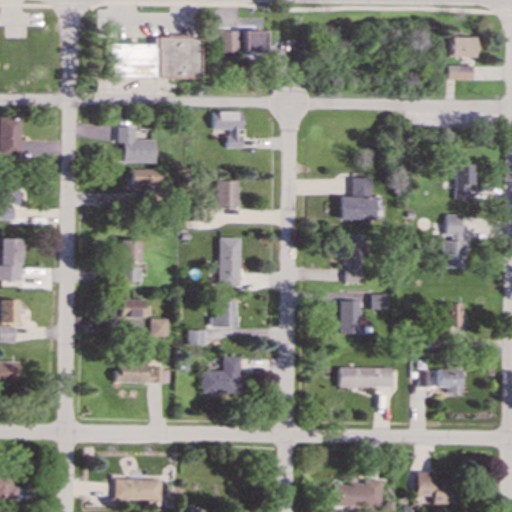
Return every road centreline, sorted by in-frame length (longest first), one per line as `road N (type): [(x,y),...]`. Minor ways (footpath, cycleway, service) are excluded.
road 1 (residential): [(511,439),(0,433)]
road 2 (residential): [(68,0),(64,511)]
road 3 (residential): [(511,59),(505,511)]
road 4 (residential): [(289,106),(283,511)]
